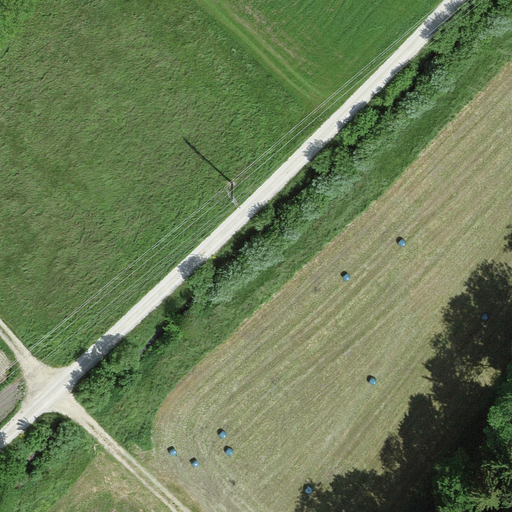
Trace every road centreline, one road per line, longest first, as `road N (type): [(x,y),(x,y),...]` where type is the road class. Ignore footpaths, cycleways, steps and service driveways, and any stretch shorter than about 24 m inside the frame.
road 1 (track): [(455,0),(0,435)]
road 2 (track): [(49,385),(184,511)]
